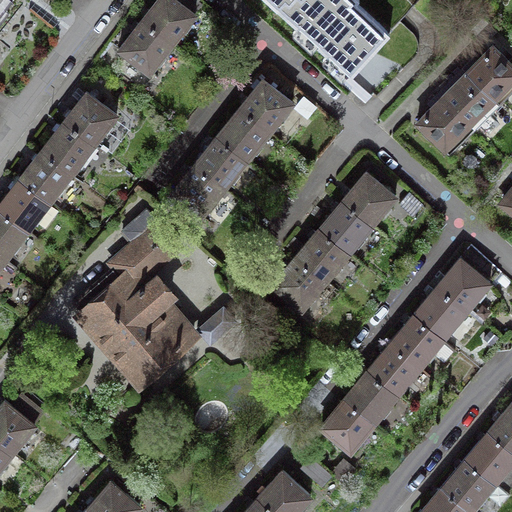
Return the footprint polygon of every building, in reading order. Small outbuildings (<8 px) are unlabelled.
[(142,19),(172,42),(195,13),(190,9),(197,0),(156,0),(147,12),(142,19)] [(267,0),(332,58),(350,75),(388,33),(355,3),(357,0),(267,0)] [(149,72),(172,42),(142,19),(137,26),(119,48),(149,72)] [(469,62),(463,67),(499,102),(511,89),(511,85),(509,83),(511,80),(511,62),(493,44),(477,60),(474,57),(469,62)] [(475,127),(499,102),(463,67),(451,79),(439,92),(475,127)] [(245,100),(240,107),(269,130),(293,102),(263,78),(245,100)] [(64,120),(94,143),(117,114),(86,91),(69,114),(64,120)] [(461,142),(475,127),(439,92),(434,97),(429,102),(433,106),(417,121),(445,149),(456,137),(461,142)] [(234,113),(217,135),(247,159),(269,130),(240,107),(234,113)] [(94,143),(64,120),(59,127),(41,149),(72,172),(94,143)] [(247,159),(217,135),(212,141),(194,163),(224,187),(247,159)] [(36,155),(19,177),(50,201),(72,172),(41,149),(36,155)] [(224,187),(194,163),(189,170),(170,193),(200,217),(224,187)] [(348,193),(342,199),(372,223),(396,195),(366,171),(348,193)] [(50,201),(19,177),(14,184),(0,202),(0,208),(28,229),(50,201)] [(511,189),(502,201),(511,208),(511,189)] [(400,202),(416,217),(425,206),(409,191),(404,196),(400,202)] [(349,251),(372,223),(342,199),(337,205),(319,227),(349,251)] [(103,295),(82,314),(140,379),(183,341),(193,332),(166,300),(172,295),(155,277),(154,278),(149,272),(179,244),(147,207),(122,229),(133,241),(110,261),(124,277),(103,295)] [(28,229),(0,208),(0,253),(5,258),(28,229)] [(349,251),(319,227),(314,233),(296,255),(325,279),(349,251)] [(442,278),(437,285),(466,309),(500,269),(471,243),(442,278)] [(302,308),(325,279),(296,255),(291,261),(272,283),(302,308)] [(432,291),(414,313),(443,337),(466,309),(437,285),(432,291)] [(225,308),(223,305),(221,307),(222,308),(200,327),(198,328),(204,335),(210,342),(235,320),(234,317),(233,318),(225,308)] [(409,319),(391,341),(420,365),(443,337),(414,313),(409,319)] [(385,347),(368,369),(397,393),(420,365),(391,341),(385,347)] [(397,393),(368,369),(362,375),(345,397),(374,421),(397,393)] [(0,405),(0,442),(11,452),(35,423),(33,422),(43,411),(22,393),(12,405),(5,399),(0,405)] [(374,421),(345,397),(339,403),(321,425),(351,450),(374,421)] [(506,408),(488,429),(511,448),(511,401),(506,408)] [(511,460),(511,448),(488,429),(483,435),(465,457),(495,481),(511,460)] [(0,466),(11,452),(0,442),(0,466)] [(300,466),(322,485),(332,474),(331,473),(310,455),(305,461),(300,466)] [(460,463),(442,485),(471,509),(495,481),(465,457),(460,463)] [(332,474),(343,482),(355,467),(344,458),(337,465),(331,473),(332,474)] [(263,490),(257,496),(274,511),(294,511),(311,495),(282,469),(263,490)] [(92,501),(86,508),(91,511),(132,511),(140,504),(111,480),(92,501)] [(469,511),(471,509),(442,485),(437,491),(419,511),(469,511)] [(252,502),(242,511),(274,511),(257,496),(252,502)]
